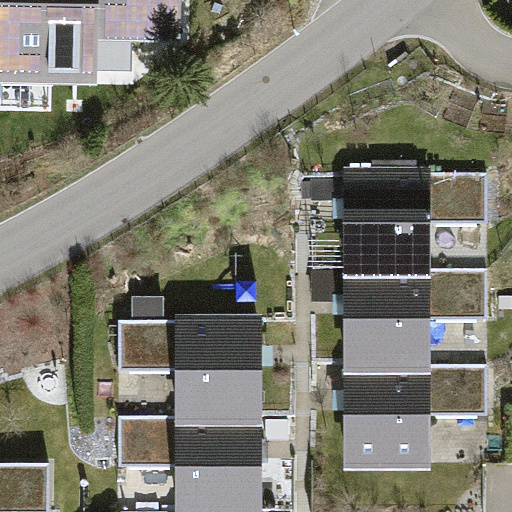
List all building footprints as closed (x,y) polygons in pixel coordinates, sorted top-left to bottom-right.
[(83,0),(0,0),(0,79),(80,83),(83,0)] [(485,167),(342,168),(343,467),(428,466),(428,411),(487,411),(487,365),(427,365),(427,317),(487,317),(487,267),(426,267),(426,217),(486,216),(485,167)] [(438,264),(493,263),(492,221),(437,222),(438,264)] [(259,511),(255,316),(118,319),(119,370),(171,369),(172,416),(119,418),(121,468),(170,467),(171,511),(259,511)] [(47,458),(0,458),(0,507),(47,507),(47,458)]
